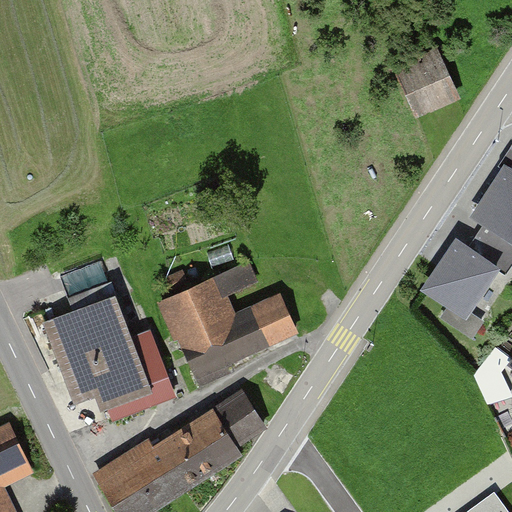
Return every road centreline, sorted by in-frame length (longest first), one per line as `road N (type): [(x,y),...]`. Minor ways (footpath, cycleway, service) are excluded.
road 1 (tertiary): [(228,511),(511,91)]
road 2 (tertiary): [(91,511),(0,321)]
